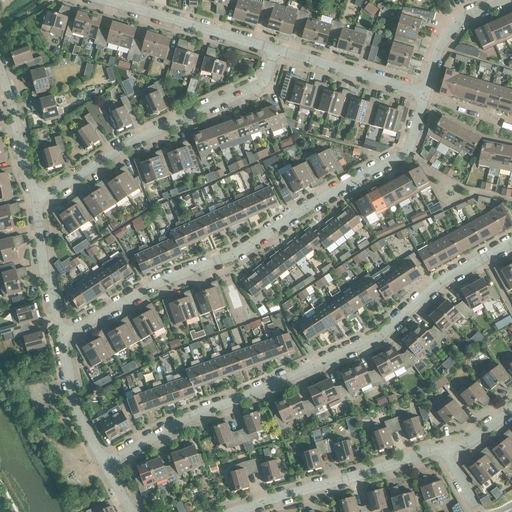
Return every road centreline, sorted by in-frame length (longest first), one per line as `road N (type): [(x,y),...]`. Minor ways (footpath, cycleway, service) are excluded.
road 1 (residential): [(104,465),(374,339),(443,282),(511,244)]
road 2 (residential): [(60,337),(147,287),(230,257),(405,155),(424,95)]
road 3 (residential): [(37,202),(113,154),(265,81),(274,51)]
road 4 (residential): [(236,511),(446,452)]
road 5 (residential): [(274,51),(98,0)]
road 6 (residential): [(424,95),(274,51)]
road 7 (residential): [(60,337),(42,270),(37,202)]
road 8 (residential): [(37,202),(0,70)]
road 9 (residential): [(104,465),(75,413),(60,337)]
road 10 (residential): [(424,95),(438,48),(457,22),(501,0)]
